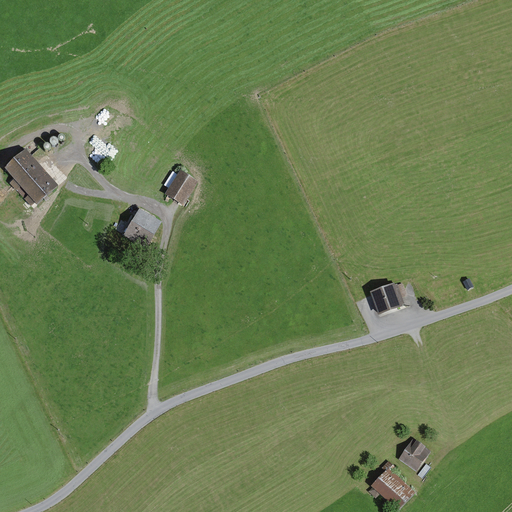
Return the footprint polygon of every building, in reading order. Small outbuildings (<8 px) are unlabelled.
[(26,154),(5,173),(36,208),(58,188),(26,154)] [(181,174),(167,197),(185,208),(198,185),(181,174)] [(149,250),(162,225),(139,213),(126,238),(149,250)] [(469,278),(463,282),(468,290),(474,287),(469,278)] [(394,288),(370,297),(379,320),(403,311),(394,288)] [(416,473),(431,453),(414,441),(399,462),(416,473)] [(373,489),(397,511),(399,511),(415,495),(393,475),(398,471),(389,463),(383,470),(387,474),(373,489)]
